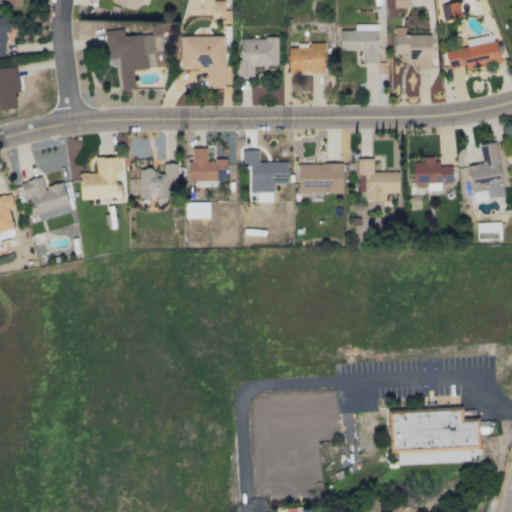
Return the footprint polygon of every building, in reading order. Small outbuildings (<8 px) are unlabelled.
[(148,0),(110,0),(109,3),(136,11),(139,2),(147,4),(148,0)] [(223,0),(220,0),(212,0),(212,11),(223,11),(223,0)] [(441,3),(442,19),(459,18),(458,2),(441,3)] [(215,18),(223,19),(223,26),(229,26),(230,12),(216,11),(215,18)] [(0,55),(3,56),(4,32),(8,32),(9,17),(0,16),(0,55)] [(339,50),(361,50),(362,63),(377,63),(377,24),(354,24),(354,30),(339,30),(339,50)] [(430,69),(430,34),(404,35),(403,27),(394,27),(394,57),(415,57),(416,69),(430,69)] [(121,89),(133,88),(132,69),(146,68),(145,53),(153,53),(151,33),(123,36),(123,28),(104,30),(106,58),(118,57),(121,89)] [(499,64),(494,34),(465,39),(467,47),(444,51),(447,69),(464,66),(464,69),(499,64)] [(223,35),(180,36),(180,69),(206,69),(206,88),(223,88),(223,35)] [(277,38),(238,38),(238,76),(253,76),(253,66),(277,66),(277,38)] [(287,48),(288,72),(324,71),(323,42),(309,42),(309,47),(287,48)] [(13,92),(18,91),(16,66),(0,67),(0,108),(15,107),(13,92)] [(504,195),(494,142),(479,144),(482,163),(465,166),(470,193),(486,190),(487,198),(504,195)] [(187,182),(225,180),(225,159),(206,159),(205,147),(190,148),(191,160),(186,160),(187,182)] [(248,192),(273,192),(273,184),(287,183),(286,161),(257,162),(257,149),(240,150),(240,166),(248,165),(248,192)] [(451,182),(451,165),(436,166),(435,156),(422,157),(422,161),(412,161),(413,187),(426,187),(427,190),(440,190),(440,182),(451,182)] [(79,198),(120,197),(120,184),(118,184),(116,157),(95,157),(95,172),(78,173),(79,198)] [(372,172),(372,158),(357,159),(357,192),(363,191),(363,200),(384,200),(384,193),(398,192),(398,171),(372,172)] [(138,170),(138,198),(167,198),(167,179),(178,179),(178,163),(162,163),(162,170),(138,170)] [(341,193),(341,163),(297,163),(297,193),(341,193)] [(69,213),(63,182),(42,186),(40,177),(19,182),(22,197),(31,195),(37,220),(69,213)] [(0,239),(7,237),(5,231),(12,229),(7,208),(13,206),(10,193),(0,195),(0,239)] [(207,202),(185,202),(185,218),(208,218),(207,202)] [(476,232),(499,231),(499,222),(476,222),(476,232)] [(397,464),(469,461),(468,449),(479,449),(479,433),(486,433),(486,421),(478,421),(478,418),(461,419),(461,407),(387,410),(389,453),(396,453),(397,464)]
